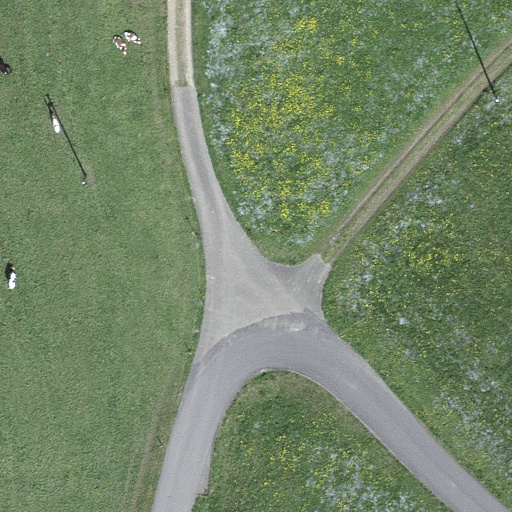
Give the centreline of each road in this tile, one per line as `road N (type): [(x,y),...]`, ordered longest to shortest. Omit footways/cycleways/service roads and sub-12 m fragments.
road 1 (unclassified): [(170,511),(208,371),(238,339),(277,333),(328,359),(477,511)]
road 2 (track): [(277,333),(322,260),(511,49)]
road 3 (track): [(277,333),(203,178),(181,77),(178,0)]
